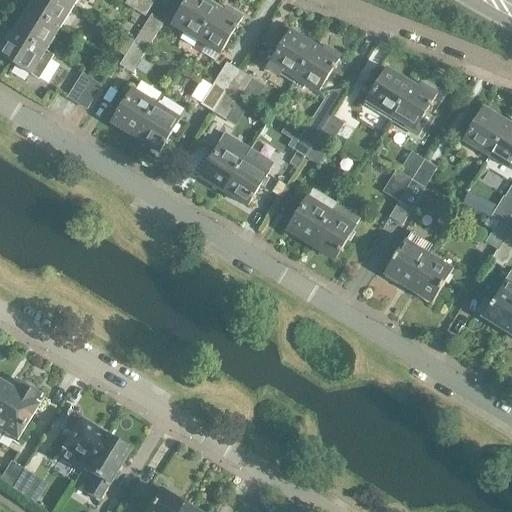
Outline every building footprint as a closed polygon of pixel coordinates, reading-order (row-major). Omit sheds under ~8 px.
[(61,28),(75,6),(65,0),(33,0),(28,8),(61,28)] [(135,11),(141,0),(129,0),(126,5),(135,11)] [(141,0),(135,11),(146,18),(157,0),(141,0)] [(216,8),(203,0),(188,0),(176,0),(164,21),(184,33),(187,28),(199,35),(216,8)] [(46,52),(61,28),(28,8),(14,31),(46,52)] [(225,13),(216,8),(199,35),(223,50),(243,18),(228,9),(225,13)] [(134,44),(146,52),(164,25),(152,17),(134,43),(134,44)] [(0,55),(32,75),(46,52),(14,31),(0,53),(0,55)] [(291,32),(271,65),(268,69),(293,85),(298,76),(316,47),(291,32)] [(125,57),(134,44),(134,43),(125,37),(116,51),(125,57)] [(133,72),(146,52),(134,44),(125,57),(121,64),(133,72)] [(316,47),(298,76),(321,90),(341,57),(326,48),(324,52),(316,47)] [(215,84),(226,91),(238,72),(226,65),(215,84)] [(394,113),(412,85),(387,70),(367,103),(380,110),(382,106),(394,113)] [(226,91),(240,99),(251,81),(238,72),(226,91)] [(68,98),(78,104),(93,80),(82,74),(68,98)] [(78,104),(88,110),(102,86),(93,80),(78,104)] [(214,111),(226,91),(215,84),(202,104),(214,111)] [(412,85),(394,113),(417,127),(438,94),(423,85),(420,90),(412,85)] [(136,138),(157,104),(133,90),(112,123),(136,138)] [(227,119),(240,99),(226,91),(214,111),(227,119)] [(157,104),(136,138),(160,153),(181,119),(157,104)] [(490,152),(509,121),(485,106),(464,141),(476,148),(478,145),(490,152)] [(307,128),(319,136),(331,118),(318,110),(307,128)] [(319,136),(331,144),(343,126),(331,118),(319,136)] [(509,121),(490,152),(511,165),(511,121),(510,120),(509,121)] [(306,156),(319,136),(307,128),(293,148),(306,156)] [(318,164),(331,144),(319,136),(306,156),(318,164)] [(224,193),(244,159),(248,152),(225,138),(200,178),(224,193)] [(407,151),(395,172),(410,182),(423,161),(407,151)] [(244,159),(224,193),(247,207),(268,174),(244,159)] [(423,161),(410,182),(424,190),(437,170),(423,161)] [(397,203),(410,182),(395,172),(381,194),(397,203)] [(501,226),(511,206),(511,180),(501,197),(499,196),(486,217),(493,222),(501,226)] [(410,182),(397,203),(387,219),(402,227),(424,190),(410,182)] [(311,246),(336,204),(313,190),(287,231),(311,246)] [(336,204),(311,246),(335,261),(361,219),(336,204)] [(511,206),(501,226),(505,228),(511,232),(511,206)] [(485,217),(480,225),(488,230),(493,222),(486,217),(485,217)] [(501,226),(493,222),(488,230),(481,243),(492,250),(505,228),(501,226)] [(511,232),(505,228),(492,250),(486,261),(500,269),(511,248),(511,232)] [(409,289),(430,254),(406,240),(385,275),(409,289)] [(430,254),(409,289),(433,303),(454,269),(430,254)] [(511,287),(503,282),(490,303),(483,298),(475,311),(505,330),(511,318),(511,287)] [(0,404),(0,429),(3,431),(0,436),(11,442),(38,398),(13,382),(8,391),(0,404)] [(0,404),(8,391),(0,385),(0,404)] [(82,471),(104,435),(84,423),(83,425),(79,423),(59,457),(82,471)] [(104,435),(82,471),(95,479),(86,494),(96,501),(127,449),(104,435)] [(0,480),(10,488),(23,468),(11,461),(0,479),(0,480)] [(23,468),(10,488),(23,497),(36,476),(23,468)] [(175,511),(182,502),(162,490),(160,493),(150,487),(137,507),(144,511),(175,511)] [(198,511),(182,502),(175,511),(198,511)]
